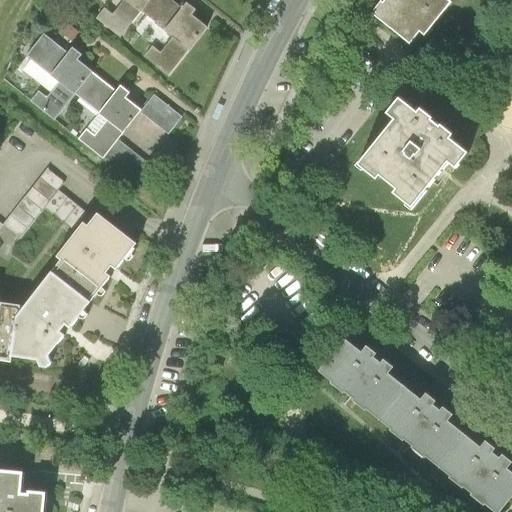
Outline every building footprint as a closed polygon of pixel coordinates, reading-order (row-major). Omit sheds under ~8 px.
[(104,10),(96,19),(120,39),(142,12),(151,0),(124,0),(112,16),(104,10)] [(151,0),(142,12),(163,29),(181,6),(172,0),(151,0)] [(448,0),(385,0),(383,2),(381,0),(373,10),(376,12),(373,15),(410,45),(420,32),(425,36),(452,3),(448,0)] [(152,48),(144,57),(169,77),(209,27),(190,12),(193,7),(185,1),(181,6),(163,29),(174,38),(160,54),(152,48)] [(75,30),(66,24),(57,36),(66,42),(75,30)] [(25,56),(47,74),(65,52),(42,34),(25,56)] [(36,90),(28,100),(54,121),(75,95),(91,75),(93,73),(75,59),(79,54),(70,46),(65,52),(47,74),(58,83),(46,98),(36,90)] [(75,95),(96,112),(112,92),(91,75),(75,95)] [(84,129),(77,139),(102,159),(104,157),(117,140),(139,113),(141,111),(123,97),(128,92),(118,84),(112,92),(96,112),(107,121),(94,137),(84,129)] [(139,113),(168,136),(182,118),(153,96),(141,111),(139,113)] [(394,120),(357,165),(376,180),(379,176),(397,190),(393,194),(412,209),(449,163),(456,169),(469,154),(450,139),(454,135),(441,125),(439,127),(432,121),(433,119),(420,109),(417,112),(399,98),(386,114),(394,120)] [(155,171),(117,140),(104,157),(142,188),(155,171)] [(47,169),(2,225),(3,226),(19,239),(44,207),(72,230),(86,213),(58,191),(65,184),(47,169)] [(63,262),(54,274),(92,303),(111,278),(107,275),(114,267),(118,271),(139,246),(99,215),(89,228),(84,224),(58,258),(63,262)] [(25,307),(15,319),(10,357),(14,358),(38,360),(41,367),(47,368),(51,364),(49,357),(65,336),(61,333),(67,326),(71,330),(92,303),(54,274),(52,272),(25,307)] [(0,361),(13,364),(14,358),(10,357),(15,319),(25,307),(0,303),(0,361)] [(317,369),(377,417),(403,386),(386,372),(392,365),(382,357),(379,361),(371,355),(374,352),(365,344),(360,351),(343,337),(317,369)] [(420,399),(403,386),(377,417),(437,466),(464,433),(447,420),(452,414),(442,406),(439,410),(432,404),(435,400),(425,392),(420,399)] [(480,447),(464,433),(437,466),(494,511),(499,511),(511,496),(511,472),(507,468),(511,462),(502,454),(499,458),(491,452),(494,448),(485,441),(480,447)] [(27,470),(0,467),(0,511),(47,511),(50,490),(32,488),(32,492),(25,491),(27,470)]
